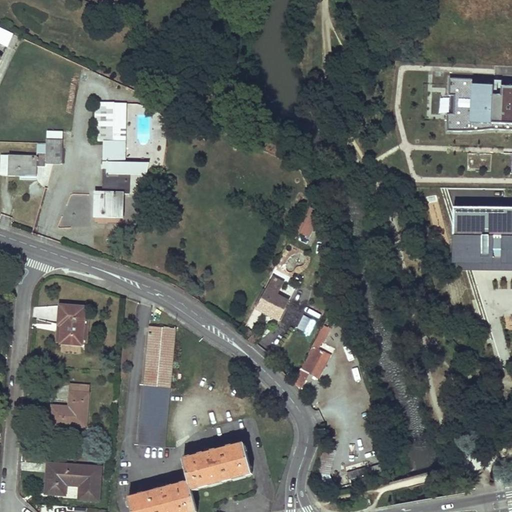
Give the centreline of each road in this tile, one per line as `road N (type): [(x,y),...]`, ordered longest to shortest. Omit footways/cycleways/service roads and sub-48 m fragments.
road 1 (tertiary): [(36,248),(147,287),(231,340),(302,416),(306,445),(296,480)]
road 2 (residential): [(36,248),(23,289),(12,511)]
